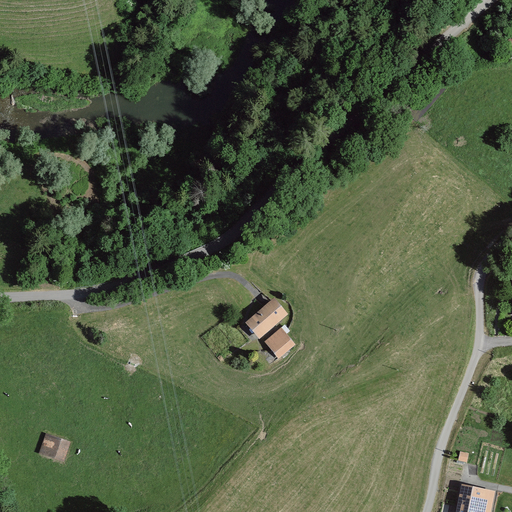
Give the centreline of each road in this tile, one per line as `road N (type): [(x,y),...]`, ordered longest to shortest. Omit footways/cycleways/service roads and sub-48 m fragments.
road 1 (unclassified): [(490,0),(322,161),(189,261),(121,284),(0,296)]
road 2 (unclassified): [(511,236),(479,279),(477,347),(425,511)]
